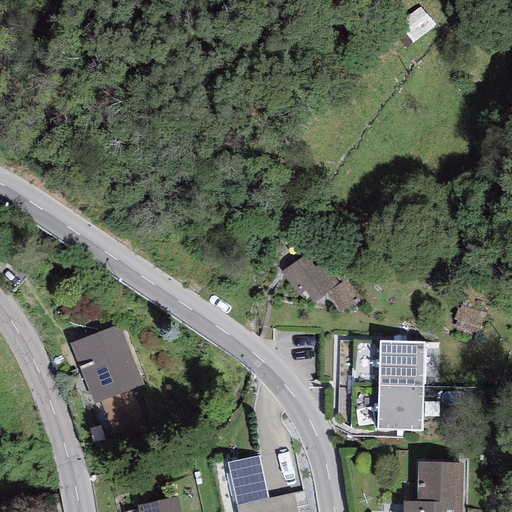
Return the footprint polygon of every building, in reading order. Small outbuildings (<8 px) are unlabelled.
[(420,8),(396,26),(412,47),(436,29),(420,8)] [(306,258),(281,275),(298,299),(305,294),(314,306),(326,298),(338,315),(359,301),(345,281),(340,285),(328,269),(322,273),(318,267),(314,270),(306,258)] [(120,329),(71,348),(94,407),(143,389),(120,329)] [(425,344),(353,342),(350,432),(422,435),(425,344)] [(236,509),(269,501),(259,458),(226,466),(236,509)] [(462,511),(463,466),(419,465),(418,505),(403,505),(402,511),(462,511)] [(269,501),(236,509),(236,511),(296,511),(293,496),(269,501)] [(180,511),(177,499),(137,509),(137,511),(180,511)]
